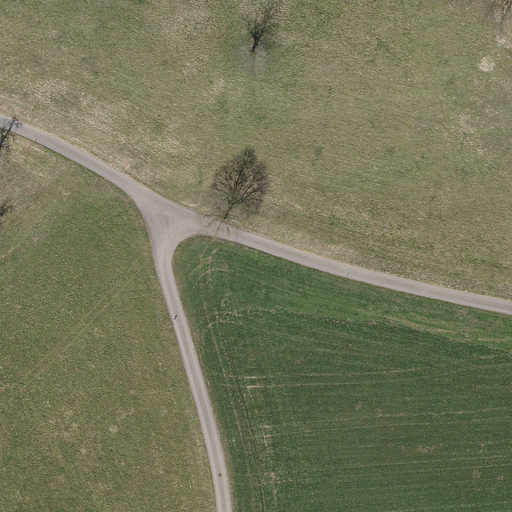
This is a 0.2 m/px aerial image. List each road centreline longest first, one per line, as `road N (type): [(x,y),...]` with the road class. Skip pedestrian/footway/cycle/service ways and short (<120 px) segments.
road 1 (track): [(0,119),(87,158),(146,197),(325,264),(511,308)]
road 2 (track): [(146,197),(225,511)]
